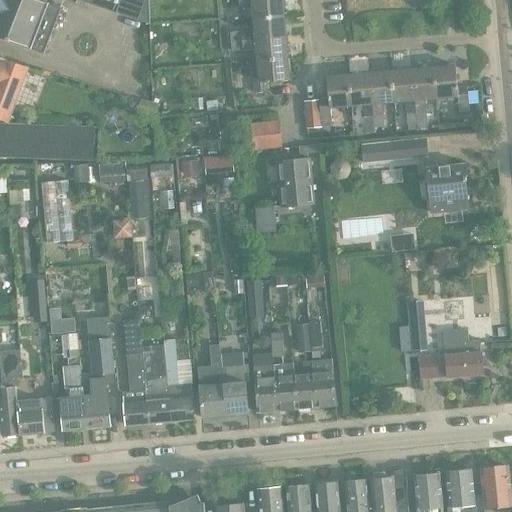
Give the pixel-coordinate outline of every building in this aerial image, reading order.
[(40,0),(0,0),(0,38),(44,55),(62,8),(40,0)] [(82,0),(130,17),(150,24),(149,0),(82,0)] [(227,0),(228,8),(239,8),(251,7),(253,19),(284,16),(282,0),(227,0)] [(231,42),(285,37),(284,16),(253,19),(254,31),(230,33),(231,42)] [(285,37),(231,42),(232,51),(255,49),(256,61),(287,59),(285,37)] [(0,59),(0,120),(6,122),(25,68),(0,59)] [(287,59),(256,61),(258,82),(253,83),(254,93),(267,92),(266,82),(289,80),(287,59)] [(428,68),(431,99),(458,96),(459,112),(470,111),(467,87),(457,88),(455,76),(459,75),(458,65),(428,68)] [(431,99),(428,68),(403,70),(406,101),(405,101),(407,125),(417,124),(417,129),(427,128),(424,99),(431,99)] [(380,103),(382,103),(405,101),(406,101),(403,70),(378,73),(380,103)] [(384,126),(383,116),(382,103),(380,103),(378,73),(352,75),(355,105),(362,105),(365,133),(374,133),(373,127),(384,126)] [(331,123),(330,113),(329,108),(355,105),(352,75),(326,77),(328,100),(303,102),(306,128),(320,126),(320,125),(331,123)] [(141,100),(137,112),(153,118),(157,105),(141,100)] [(218,100),(207,101),(208,111),(219,109),(218,100)] [(0,156),(94,161),(96,126),(0,123),(0,120),(0,156)] [(250,123),(252,149),(280,147),(278,121),(250,123)] [(392,143),(363,146),(365,162),(393,160),(426,157),(425,140),(392,143)] [(299,156),(318,154),(317,148),(298,149),(299,156)] [(218,157),(204,158),(205,173),(219,171),(218,157)] [(279,184),(311,182),(308,158),(277,162),(279,184)] [(198,161),(183,162),(184,177),(199,176),(198,161)] [(126,163),(102,164),(102,179),(150,178),(149,168),(126,169),(126,163)] [(170,163),(151,164),(152,178),(172,176),(170,163)] [(427,168),(431,208),(465,204),(463,180),(465,180),(463,164),(427,168)] [(88,165),(73,166),(75,183),(90,182),(88,165)] [(74,241),(68,180),(42,182),(47,243),(74,241)] [(143,180),(129,182),(132,219),(146,218),(143,180)] [(311,182),(279,184),(281,208),(313,205),(311,182)] [(255,208),(256,226),(256,233),(276,232),(274,206),(255,208)] [(204,272),(206,293),(215,292),(213,272),(204,272)] [(195,274),(186,275),(187,288),(196,287),(195,274)] [(298,276),(287,277),(288,285),(298,285),(298,276)] [(287,277),(276,277),(277,286),(288,285),(287,277)] [(324,277),(306,278),(307,288),(325,286),(324,277)] [(242,279),(234,280),(235,294),(243,293),(242,279)] [(34,323),(48,322),(44,280),(30,281),(34,323)] [(262,281),(248,282),(249,301),(263,300),(262,281)] [(82,374),(87,429),(109,428),(105,387),(104,387),(103,375),(115,374),(110,319),(88,321),(92,373),(82,374)] [(149,424),(144,378),(139,319),(123,321),(130,393),(122,394),(125,426),(149,424)] [(322,352),(322,347),(320,320),(309,321),(311,348),(312,353),(322,352)] [(310,352),(308,324),(298,325),(300,352),(310,352)] [(401,352),(411,352),(426,350),(423,324),(409,326),(409,327),(399,328),(401,352)] [(444,344),(445,355),(419,357),(421,379),(447,377),(447,378),(483,375),(479,341),(469,342),(468,330),(466,329),(445,330),(443,332),(444,344)] [(282,333),(272,333),(272,357),(283,357),(282,333)] [(78,334),(65,335),(67,358),(79,357),(78,334)] [(165,361),(166,376),(171,422),(193,420),(190,383),(193,383),(191,360),(177,361),(175,340),(163,341),(165,361)] [(218,345),(225,416),(248,414),(245,382),(235,383),(231,343),(228,344),(218,345)] [(201,419),(225,416),(218,345),(209,346),(211,365),(196,367),(201,419)] [(20,436),(16,403),(15,386),(16,386),(15,377),(23,377),(21,349),(0,350),(0,356),(3,389),(0,389),(0,409),(3,437),(20,436)] [(311,362),(315,408),(334,406),(330,360),(311,361),(311,362)] [(315,408),(311,362),(301,363),(302,375),(295,376),(294,364),(292,364),(295,410),(315,408)] [(272,366),(276,412),(295,410),(292,364),(272,366)] [(276,412),(272,366),(253,367),(257,413),(276,412)] [(87,429),(82,374),(81,374),(80,367),(68,368),(70,390),(64,390),(65,399),(60,399),(63,432),(87,429)] [(144,378),(149,424),(171,422),(166,376),(144,378)] [(16,403),(20,436),(53,432),(50,400),(16,403)] [(496,511),(496,508),(511,507),(507,465),(479,468),(483,511),(496,511)] [(474,511),(471,469),(445,471),(448,511),(474,511)] [(407,511),(404,471),(394,472),(392,477),(385,477),(383,473),(374,474),(372,478),(365,479),(368,507),(373,507),(373,511),(407,511)] [(442,511),(438,472),(413,474),(417,511),(442,511)] [(368,507),(365,479),(345,481),(347,511),(373,511),(373,507),(368,507)] [(314,484),(316,511),(339,511),(336,482),(314,484)] [(310,511),(307,485),(286,487),(287,511),(310,511)] [(259,511),(282,511),(280,488),(257,490),(259,511)] [(203,511),(203,503),(169,506),(106,511),(203,511)] [(243,511),(242,503),(214,506),(214,511),(243,511)]
